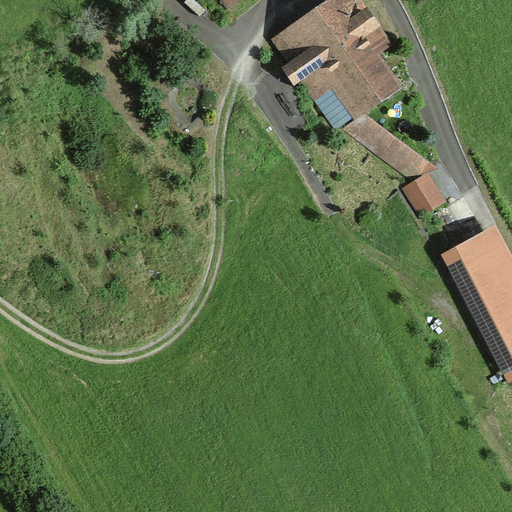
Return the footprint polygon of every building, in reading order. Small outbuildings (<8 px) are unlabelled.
[(222,0),(228,8),(240,0),(222,0)] [(359,0),(331,0),(274,34),(311,96),(335,82),(356,118),(403,91),(381,53),(388,49),(359,0)] [(416,183),(428,177),(439,169),(356,118),(338,129),(416,183)] [(418,231),(447,218),(428,177),(416,183),(400,190),(418,231)] [(511,253),(503,236),(452,262),(511,376),(511,253)]
